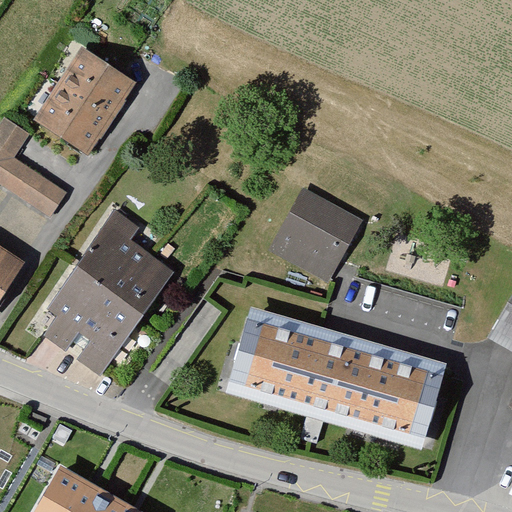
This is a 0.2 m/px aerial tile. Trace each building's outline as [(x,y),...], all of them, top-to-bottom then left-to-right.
[(134,75),(84,45),(40,118),(90,148),(134,75)] [(33,134),(10,118),(0,132),(0,181),(51,215),(68,191),(18,158),(33,134)] [(311,187),(274,252),(335,286),(372,219),(311,187)] [(157,232),(116,204),(30,327),(105,380),(183,269),(149,244),(157,232)] [(0,298),(22,264),(0,250),(0,298)] [(511,304),(497,330),(511,337),(511,304)] [(454,359),(255,306),(230,398),(429,452),(454,359)] [(148,511),(67,465),(39,511),(148,511)]
